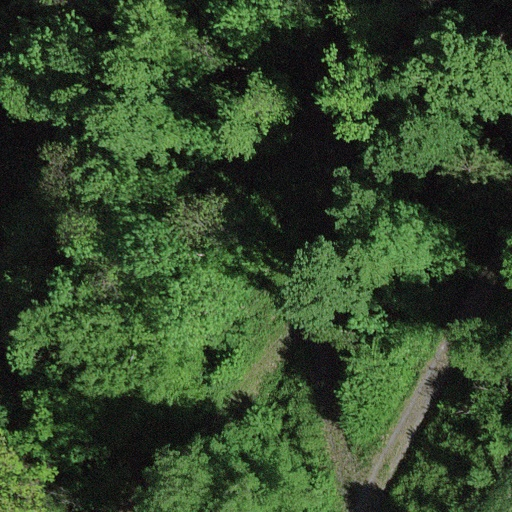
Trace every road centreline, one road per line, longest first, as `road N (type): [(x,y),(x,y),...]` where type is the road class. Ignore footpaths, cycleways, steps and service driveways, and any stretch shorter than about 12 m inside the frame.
road 1 (track): [(363,505),(325,306),(401,0)]
road 2 (track): [(362,511),(511,252)]
